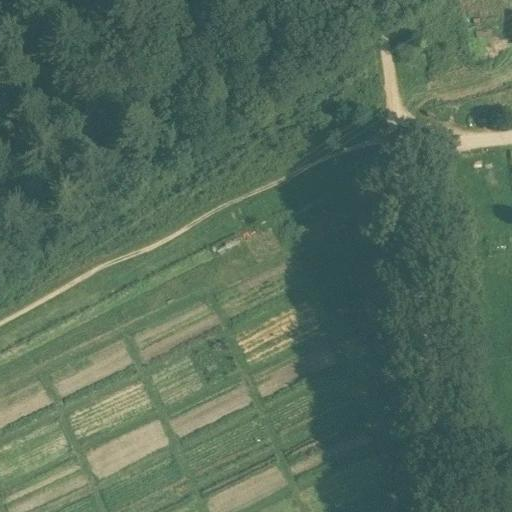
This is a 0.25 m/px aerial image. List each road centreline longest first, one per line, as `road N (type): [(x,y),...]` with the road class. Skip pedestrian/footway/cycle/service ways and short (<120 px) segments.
road 1 (track): [(399,144),(450,511)]
road 2 (track): [(399,144),(377,0)]
